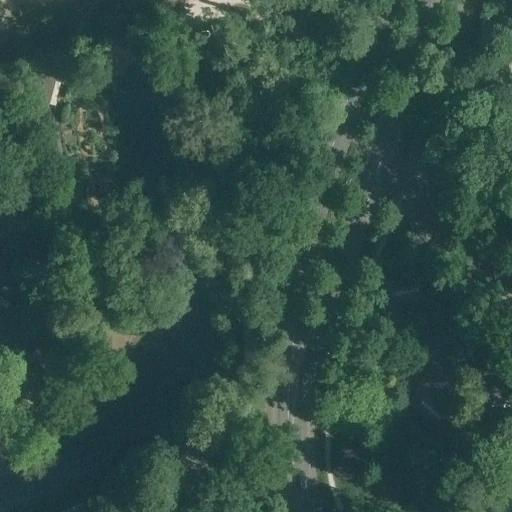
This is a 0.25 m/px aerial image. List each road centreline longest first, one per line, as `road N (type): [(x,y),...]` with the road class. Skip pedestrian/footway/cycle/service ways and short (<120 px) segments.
road 1 (unclassified): [(391,0),(288,310),(278,408),(282,465),(299,511)]
road 2 (unclassified): [(300,511),(308,361),(373,166)]
road 3 (unclassified): [(373,166),(426,0)]
road 4 (residential): [(511,269),(414,208),(373,166)]
